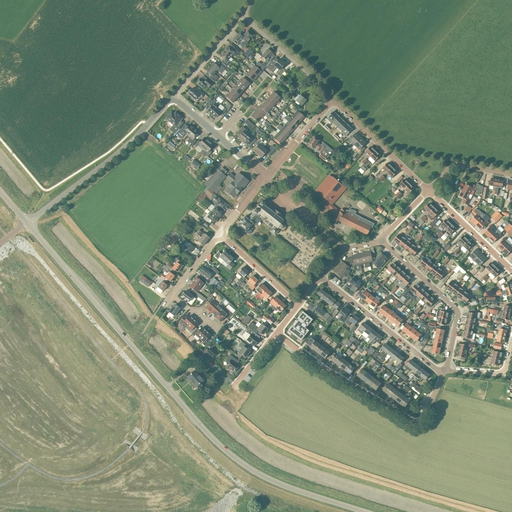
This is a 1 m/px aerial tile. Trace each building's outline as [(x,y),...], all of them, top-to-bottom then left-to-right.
[(252,36),(247,32),(242,37),(238,34),(232,41),(238,46),(240,43),(244,47),(252,36)] [(224,51),(230,57),(233,55),(235,57),(239,52),(234,47),(231,50),(227,47),(224,51)] [(258,62),(256,65),(263,71),(266,67),(270,62),(267,60),(272,55),(273,54),(267,49),(261,57),(266,60),(263,64),(262,63),(261,64),(258,62)] [(230,57),(224,51),(220,56),(224,59),(221,63),(226,67),(230,62),(228,60),(230,57)] [(279,59),(274,64),(272,62),(267,68),(273,74),(277,69),(279,71),(285,64),(279,59)] [(213,63),(210,67),(215,72),(217,71),(221,74),(225,70),(221,66),(219,68),(213,63)] [(250,70),(257,77),(261,72),(254,66),(255,65),(252,63),(250,65),(253,67),(250,70)] [(215,72),(210,67),(206,71),(212,76),(210,79),(214,83),(218,78),(214,74),(215,72)] [(257,77),(250,70),(247,73),(245,71),(243,73),(253,81),(257,77)] [(238,81),(246,88),(249,84),(243,78),(240,80),(239,80),(238,81)] [(207,80),(205,83),(200,79),(196,83),(203,89),(206,86),(208,89),(212,84),(207,80)] [(242,91),(246,88),(238,81),(237,82),(238,83),(236,86),(242,91)] [(287,90),(281,85),(278,89),(283,94),(287,90)] [(239,95),(242,91),(236,86),(234,88),(233,87),(231,89),(239,95)] [(196,93),(191,89),(187,93),(195,100),(199,95),(201,97),(203,95),(198,90),(196,93)] [(231,91),(229,93),(236,99),(239,95),(231,89),(230,90),(231,91)] [(270,96),(278,103),(280,102),(278,101),(280,98),(273,92),(270,96)] [(232,103),(236,99),(229,93),(227,96),(226,95),(225,96),(232,103)] [(278,103),(270,96),(267,100),(273,106),(276,103),(277,105),(278,104),(278,103)] [(301,106),(306,101),(300,96),(296,101),(301,106)] [(207,111),(211,114),(217,108),(213,104),(216,101),(213,99),(208,105),(211,107),(207,111)] [(263,104),(272,111),(273,110),(271,108),(273,106),(267,100),(266,101),(263,104)] [(271,111),(272,111),(263,104),(260,108),(267,114),(269,111),(270,113),(271,111)] [(269,116),(267,114),(260,108),(259,107),(255,112),(262,118),(265,115),(268,117),(269,116)] [(293,115),(300,122),(304,117),(299,113),(297,111),(298,110),(295,107),(293,109),(296,112),(293,115)] [(217,108),(211,114),(215,118),(219,114),(221,116),(226,110),(224,108),(221,111),(217,108)] [(331,123),(339,116),(334,111),(327,119),(331,123)] [(174,114),(171,112),(166,119),(173,125),(169,130),(174,134),(179,128),(176,125),(182,118),(175,112),(174,114)] [(259,121),(262,118),(255,112),(251,116),(260,125),(262,123),(259,121)] [(287,117),(287,118),(296,126),(300,122),(293,115),(290,118),(288,116),(287,117)] [(332,122),(337,127),(343,120),(339,116),(331,123),(332,122)] [(288,121),(285,124),(292,131),(296,126),(287,118),(285,119),(288,121)] [(245,123),(252,129),(254,126),(247,120),(245,123)] [(341,132),(348,125),(343,120),(337,127),(342,131),(341,132)] [(187,136),(194,128),(189,124),(184,130),(181,128),(178,132),(183,137),(185,134),(187,136)] [(279,127),(289,135),(292,131),(285,124),(283,127),(280,125),(279,127)] [(348,125),(341,132),(346,137),(353,129),(348,125)] [(242,142),(247,136),(250,133),(242,127),(238,132),(240,135),(238,138),(242,142)] [(280,131),(277,133),(285,140),(289,135),(279,127),(277,128),(280,131)] [(194,128),(187,136),(190,138),(187,141),(191,144),(193,145),(197,141),(194,139),(199,133),(194,128)] [(285,140),(277,133),(274,137),(271,135),(270,137),(272,139),(273,138),(281,144),(284,140),(285,140)] [(361,139),(362,138),(360,136),(359,137),(355,134),(349,140),(348,139),(347,141),(349,143),(351,142),(354,145),(361,139)] [(247,136),(242,142),(247,145),(249,142),(251,144),(255,140),(251,136),(249,138),(247,136)] [(311,141),(328,154),(332,150),(323,143),(322,145),(319,143),(320,141),(314,137),(311,141)] [(203,149),(209,142),(205,138),(200,142),(198,140),(194,145),(196,147),(198,145),(203,149)] [(257,154),(263,148),(259,144),(262,141),(259,139),(255,144),(257,146),(253,151),(257,154)] [(364,142),(361,139),(354,145),(359,150),(367,143),(365,141),(364,142)] [(328,154),(311,141),(308,144),(314,149),(315,147),(322,153),(319,157),(325,162),(330,156),(328,154)] [(209,142),(203,149),(207,153),(205,155),(208,157),(212,152),(209,150),(214,146),(209,142)] [(263,148),(257,154),(262,158),(265,154),(269,157),(276,148),(272,145),(269,149),(265,146),(263,148)] [(370,157),(376,151),(371,147),(366,152),(370,157)] [(376,151),(370,157),(375,162),(381,156),(376,151)] [(347,170),(352,165),(347,161),(343,166),(347,170)] [(387,173),(393,168),(388,163),(382,169),(387,173)] [(362,174),(367,169),(363,166),(358,170),(362,174)] [(393,168),(387,173),(392,178),(397,172),(393,168)] [(213,192),(214,191),(219,185),(226,177),(218,169),(204,185),(207,187),(208,188),(213,192)] [(235,178),(230,174),(226,178),(229,180),(225,186),(228,188),(225,191),(234,198),(237,194),(241,189),(248,181),(239,174),(235,178)] [(341,212),(340,211),(332,205),(348,187),(343,183),(342,185),(333,177),(332,178),(329,175),(316,191),(319,193),(318,193),(321,195),(316,200),(328,210),(329,208),(333,211),(328,216),(329,216),(334,220),(341,212)] [(404,189),(409,184),(405,179),(399,185),(404,189)] [(497,180),(495,191),(498,191),(498,192),(499,188),(502,188),(504,181),(497,180)] [(366,192),(373,186),(370,183),(363,189),(366,192)] [(466,184),(463,190),(469,194),(471,191),(474,192),(475,190),(482,193),(483,187),(477,183),(476,186),(472,184),(471,187),(466,184)] [(409,184),(404,189),(409,194),(414,188),(409,184)] [(467,198),(469,194),(463,190),(459,196),(464,199),(462,203),(467,205),(470,199),(467,198)] [(272,210),(269,207),(261,202),(259,204),(260,204),(259,206),(257,207),(256,209),(256,210),(255,210),(248,220),(244,217),(237,226),(248,235),(253,229),(250,227),(253,224),(256,226),(260,221),(261,220),(270,227),(272,228),(269,231),(271,233),(275,235),(278,231),(277,230),(278,228),(279,228),(280,229),(281,229),(282,229),(284,229),(284,228),(284,227),(285,227),(285,226),(285,225),(285,224),(284,224),(284,223),(283,222),(283,221),(282,220),(284,218),(273,209),(272,210)] [(215,207),(211,212),(218,218),(223,213),(218,210),(220,207),(215,203),(213,206),(215,207)] [(429,214),(434,208),(430,203),(424,209),(429,214)] [(476,226),(481,220),(483,217),(480,214),(481,213),(478,210),(478,211),(476,209),(478,207),(477,205),(474,207),(476,208),(471,213),(475,216),(471,221),(476,226)] [(434,208),(429,214),(434,218),(439,213),(434,208)] [(341,212),(334,220),(336,222),(338,220),(368,235),(371,228),(372,229),(374,224),(355,214),(356,213),(352,211),(352,212),(347,210),(345,212),(342,209),(340,211),(341,212)] [(494,220),(499,213),(497,211),(491,217),(494,220)] [(214,223),(218,218),(211,212),(209,215),(207,213),(203,219),(208,222),(210,220),(214,223)] [(502,216),(499,213),(494,220),(496,222),(502,216)] [(481,220),(476,226),(481,230),(485,226),(485,227),(489,222),(484,217),(483,217),(481,220)] [(446,230),(451,224),(446,220),(441,225),(446,230)] [(451,224),(446,230),(451,235),(456,229),(451,224)] [(489,238),(494,233),(491,229),(493,227),(491,224),(487,228),(488,229),(484,234),(489,238)] [(182,231),(176,226),(174,230),(180,234),(182,231)] [(494,233),(489,238),(494,243),(498,239),(502,235),(501,234),(502,233),(498,229),(494,233)] [(173,230),(171,233),(173,234),(167,242),(172,246),(180,235),(173,230)] [(209,238),(204,234),(199,230),(196,234),(199,236),(201,238),(198,242),(203,246),(209,238)] [(399,245),(404,238),(399,234),(394,241),(399,245)] [(463,246),(468,241),(463,236),(458,242),(463,246)] [(502,251),(510,243),(511,242),(507,239),(504,237),(500,241),(501,242),(497,246),(502,251)] [(404,249),(409,242),(404,238),(399,245),(404,249)] [(468,241),(463,246),(468,251),(473,245),(468,241)] [(409,253),(414,246),(409,242),(404,249),(409,253)] [(511,245),(510,243),(502,251),(507,256),(511,252),(511,251),(511,245)] [(186,249),(191,253),(195,247),(190,244),(186,249)] [(418,254),(420,255),(426,247),(424,245),(418,254)] [(414,246),(409,253),(414,257),(419,250),(414,246)] [(474,262),(482,254),(480,252),(479,253),(476,250),(469,256),(474,262)] [(223,261),(229,255),(224,251),(221,255),(218,252),(214,256),(218,259),(219,258),(223,261)] [(364,253),(368,268),(370,267),(370,263),(373,262),(371,252),(364,253)] [(358,254),(358,255),(361,265),(365,264),(366,268),(368,268),(364,253),(358,254)] [(379,269),(388,259),(382,254),(373,263),(379,269)] [(482,254),(474,262),(480,267),(487,259),(485,257),(484,258),(481,255),(482,254)] [(229,255),(223,261),(228,265),(226,268),(229,271),(234,265),(231,262),(234,259),(229,255)] [(352,257),(354,264),(354,266),(358,265),(359,270),(362,269),(361,265),(358,255),(352,256),(352,257)] [(430,262),(431,260),(426,257),(425,258),(420,265),(425,269),(430,262)] [(182,267),(178,264),(180,261),(176,258),(174,261),(176,263),(173,266),(168,263),(165,266),(174,272),(175,271),(177,272),(182,267)] [(338,266),(349,275),(351,272),(348,270),(350,267),(342,261),(338,266)] [(433,264),(430,262),(425,269),(430,272),(435,266),(433,264)] [(392,274),(398,268),(393,263),(387,270),(392,274)] [(491,273),(496,267),(491,263),(486,268),(491,273)] [(166,281),(167,280),(170,282),(174,276),(170,273),(172,271),(164,265),(162,267),(166,270),(169,273),(166,277),(161,273),(159,276),(166,281)] [(208,280),(210,277),(213,274),(203,266),(198,273),(208,280)] [(347,277),(349,275),(338,266),(334,272),(342,277),(344,275),(347,277)] [(440,270),(435,266),(430,272),(435,276),(440,270)] [(496,267),(491,273),(495,278),(501,272),(496,267)] [(239,286),(246,278),(244,277),(248,272),(243,268),(237,274),(241,278),(236,283),(239,286)] [(397,278),(402,272),(398,268),(392,274),(397,278)] [(440,270),(435,276),(440,280),(445,273),(440,270)] [(401,282),(407,276),(402,272),(397,278),(401,282)] [(469,275),(466,273),(460,281),(461,281),(465,275),(466,276),(469,278),(470,277),(469,275)] [(138,280),(148,287),(151,282),(142,275),(138,280)] [(248,290),(250,292),(252,290),(256,286),(254,285),(258,281),(252,276),(248,281),(252,285),(249,287),(249,288),(248,290)] [(351,289),(356,282),(352,279),(353,278),(350,276),(346,281),(349,283),(346,286),(351,289)] [(407,276),(401,282),(406,287),(412,280),(407,276)] [(163,291),(167,286),(164,283),(165,281),(160,277),(153,287),(156,289),(158,288),(163,291)] [(200,288),(201,289),(207,282),(202,278),(200,281),(195,277),(192,282),(200,288)] [(451,292),(456,285),(451,281),(446,288),(451,292)] [(505,290),(511,288),(511,285),(511,281),(503,284),(505,290)] [(196,292),(200,288),(192,282),(189,286),(193,290),(191,292),(196,296),(198,293),(196,292)] [(356,282),(351,289),(355,293),(357,290),(360,292),(364,287),(361,285),(360,286),(356,282)] [(261,295),(266,289),(261,284),(256,290),(258,292),(257,294),(259,297),(261,295)] [(415,295),(421,289),(416,284),(410,291),(415,295)] [(456,296),(461,289),(456,285),(451,292),(456,296)] [(261,295),(259,297),(262,299),(263,297),(266,299),(272,294),(266,289),(261,295)] [(420,299),(426,293),(421,289),(415,295),(420,299)] [(466,293),(461,289),(456,296),(461,300),(466,293)] [(327,295),(324,293),(325,292),(324,292),(324,291),(322,290),(321,290),(318,294),(318,295),(320,296),(314,305),(317,307),(318,306),(321,303),(327,295)] [(196,296),(191,292),(189,295),(185,291),(181,296),(189,302),(192,297),(194,298),(196,296)] [(365,301),(370,295),(365,291),(360,297),(365,301)] [(425,303),(430,297),(426,293),(420,299),(425,303)] [(466,293),(461,300),(466,304),(472,297),(466,293)] [(327,295),(321,303),(324,305),(327,302),(333,307),(337,301),(336,301),(328,294),(327,294),(327,295)] [(370,304),(375,298),(370,295),(365,301),(370,304)] [(211,313),(218,305),(213,300),(214,299),(211,297),(207,302),(209,304),(206,308),(211,313)] [(271,307),(274,309),(280,301),(275,297),(270,303),(272,305),(271,307)] [(430,297),(425,303),(430,308),(435,301),(430,297)] [(375,298),(370,304),(375,308),(380,302),(375,298)] [(280,301),(274,309),(276,311),(277,310),(280,312),(286,306),(280,301)] [(327,315),(324,318),(329,323),(330,323),(333,318),(335,316),(337,314),(339,311),(337,310),(341,304),(337,301),(333,307),(328,314),(328,313),(327,315)] [(233,314),(236,310),(229,304),(226,308),(233,314)] [(175,320),(179,315),(176,313),(179,309),(175,305),(169,312),(174,316),(172,318),(175,320)] [(215,317),(223,309),(218,305),(211,313),(215,317)] [(384,315),(388,309),(386,307),(386,306),(385,305),(384,306),(383,306),(379,312),(384,315)] [(315,310),(314,311),(324,318),(327,315),(328,313),(327,313),(326,313),(318,306),(317,307),(315,310)] [(503,312),(510,314),(511,307),(505,306),(503,312)] [(345,322),(350,316),(347,314),(350,312),(344,307),(340,313),(342,315),(339,319),(344,323),(345,322)] [(439,318),(447,319),(448,313),(444,312),(445,309),(438,307),(437,313),(440,314),(439,318)] [(223,309),(215,317),(221,322),(224,318),(227,320),(231,315),(229,312),(228,314),(223,309)] [(384,315),(389,319),(393,313),(394,312),(392,310),(391,312),(388,309),(384,315)] [(389,319),(393,323),(398,317),(395,315),(396,313),(394,312),(393,313),(389,319)] [(467,319),(475,321),(477,314),(468,312),(467,319)] [(509,320),(510,314),(503,312),(502,319),(509,320)] [(298,319),(307,326),(308,326),(313,320),(308,316),(303,313),(304,313),(302,316),(301,315),(298,319)] [(246,315),(241,321),(246,325),(251,318),(246,315)] [(345,322),(349,325),(351,322),(355,325),(359,319),(354,315),(352,318),(350,316),(345,322)] [(398,317),(393,323),(399,327),(405,319),(399,315),(398,317)] [(187,327),(193,320),(189,316),(185,320),(183,318),(179,323),(181,325),(183,323),(187,327)] [(446,326),(447,319),(439,318),(437,324),(446,326)] [(305,328),(307,326),(298,319),(297,321),(303,326),(305,328)] [(474,327),(475,321),(467,319),(466,325),(474,327)] [(192,334),(196,330),(194,328),(197,324),(193,320),(187,327),(185,329),(192,334)] [(407,334),(412,328),(409,326),(412,322),(409,320),(402,330),(407,334)] [(303,326),(297,321),(293,326),(289,331),(290,330),(292,332),(292,333),(295,336),(303,326)] [(248,326),(256,333),(258,331),(263,335),(267,329),(261,324),(259,328),(251,322),(248,326)] [(363,323),(357,331),(362,335),(363,334),(364,332),(368,327),(363,323)] [(473,333),(474,327),(466,325),(464,331),(473,333)] [(309,331),(305,328),(303,326),(295,336),(299,338),(302,340),(301,340),(302,340),(305,336),(309,331)] [(369,336),(373,330),(368,327),(364,332),(369,335),(369,336)] [(200,339),(206,332),(202,328),(198,332),(196,330),(192,334),(194,337),(196,335),(200,339)] [(412,338),(416,332),(418,329),(416,328),(414,330),(412,328),(407,334),(412,338)] [(436,335),(443,337),(445,330),(435,328),(435,331),(436,331),(436,335)] [(258,339),(260,337),(249,329),(247,331),(249,332),(244,338),(254,346),(255,345),(256,345),(257,343),(259,340),(258,339)] [(498,335),(505,337),(507,330),(499,329),(499,332),(496,331),(496,335),(498,335)] [(371,343),(378,334),(373,330),(369,336),(369,335),(367,337),(370,339),(369,341),(371,343)] [(471,340),(473,333),(464,331),(463,338),(471,340)] [(206,332),(200,339),(204,342),(202,344),(205,346),(209,342),(206,340),(210,335),(206,332)] [(416,332),(412,338),(417,341),(422,335),(416,332)] [(378,334),(371,343),(373,344),(376,341),(378,343),(383,338),(378,334)] [(497,339),(497,340),(497,342),(504,344),(505,337),(498,335),(496,335),(495,339),(497,339)] [(311,348),(316,341),(311,338),(306,344),(311,348)] [(238,346),(242,349),(236,355),(240,358),(242,356),(245,358),(250,352),(246,350),(249,347),(245,344),(242,341),(238,346)] [(316,352),(321,345),(316,341),(311,348),(316,352)] [(434,341),(433,341),(432,343),(434,344),(433,347),(441,349),(442,343),(434,341)] [(224,351),(227,347),(221,342),(218,345),(224,351)] [(379,361),(390,348),(385,344),(381,349),(383,351),(379,356),(377,355),(378,354),(376,352),(372,356),(379,361)] [(467,352),(469,353),(470,350),(467,350),(468,346),(460,344),(458,350),(467,352)] [(321,355),(326,349),(321,345),(316,352),(321,355)] [(368,348),(367,347),(365,350),(365,351),(370,355),(371,356),(375,351),(371,347),(369,349),(368,348)] [(216,354),(211,348),(208,351),(206,349),(203,352),(211,360),(213,357),(216,354)] [(391,357),(395,351),(390,348),(379,361),(381,363),(384,361),(383,360),(388,355),(391,357)] [(326,349),(321,355),(325,359),(330,353),(326,349)] [(465,359),(467,352),(458,350),(457,357),(461,358),(461,360),(465,360),(465,359)] [(386,367),(389,369),(391,366),(391,365),(395,360),(400,355),(395,351),(391,357),(393,359),(386,367)] [(492,358),(500,360),(502,353),(493,351),(492,358)] [(331,360),(336,363),(341,357),(334,352),(332,355),(334,356),(331,360)] [(203,354),(200,357),(206,362),(208,359),(203,354)] [(234,372),(238,367),(233,363),(236,359),(230,355),(226,360),(229,363),(226,366),(225,368),(225,370),(227,371),(229,371),(230,369),(234,372)] [(400,355),(395,360),(400,364),(404,359),(400,355)] [(341,367),(346,361),(341,357),(336,363),(341,367)] [(499,366),(500,360),(492,358),(491,364),(499,366)] [(411,369),(415,364),(411,360),(405,367),(410,371),(411,369)] [(346,371),(351,365),(346,361),(341,367),(346,371)] [(346,371),(350,375),(355,368),(356,369),(359,365),(356,363),(353,366),(351,365),(346,371)] [(416,373),(420,368),(415,364),(411,369),(416,373)] [(414,376),(418,379),(425,371),(420,368),(416,373),(414,376)] [(362,380),(367,373),(362,369),(357,376),(362,380)] [(397,375),(403,380),(405,377),(401,373),(403,371),(401,369),(397,375)] [(196,388),(203,381),(194,371),(187,377),(196,388)] [(425,371),(418,379),(420,381),(423,378),(426,380),(430,375),(425,371)] [(367,383),(372,377),(367,373),(362,380),(367,383)] [(377,380),(376,380),(372,377),(367,383),(372,387),(377,380)] [(377,380),(372,387),(376,391),(383,382),(378,378),(376,380),(377,380)] [(388,384),(383,391),(387,394),(388,395),(393,388),(394,386),(392,384),(391,386),(388,384)] [(415,384),(413,387),(415,389),(414,389),(420,394),(424,389),(421,386),(419,388),(415,384)] [(393,388),(388,395),(392,398),(397,391),(398,390),(397,388),(396,390),(394,388),(393,388)] [(397,391),(392,398),(396,401),(401,394),(398,392),(399,391),(398,390),(397,391)] [(401,394),(396,401),(400,404),(405,397),(401,394)] [(405,397),(400,404),(405,408),(410,401),(408,399),(409,398),(406,396),(405,397)]
